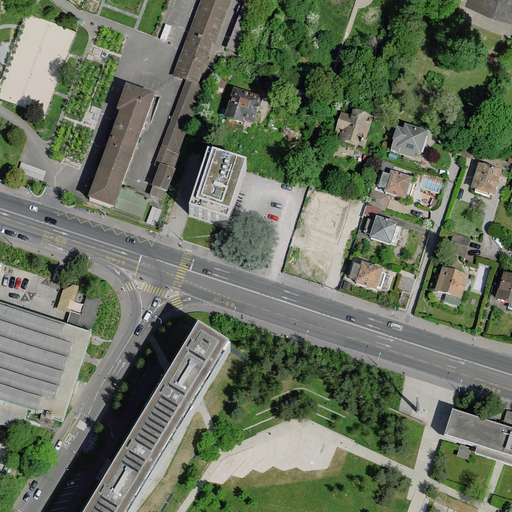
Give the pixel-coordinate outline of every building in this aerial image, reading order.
[(206,0),(193,37),(212,45),(228,0),(206,0)] [(511,0),(466,0),(465,6),(511,21),(511,0)] [(257,7),(246,2),(241,15),(239,21),(237,21),(227,49),(240,54),(257,7)] [(188,81),(197,85),(200,76),(212,45),(193,37),(178,77),(188,81)] [(0,96),(48,111),(66,50),(47,45),(40,68),(42,68),(39,78),(31,76),(29,81),(19,78),(24,61),(12,57),(0,96)] [(226,83),(215,79),(211,90),(222,94),(226,83)] [(172,150),(197,85),(188,81),(164,147),(172,150)] [(171,154),(178,156),(204,87),(197,85),(172,150),(171,154)] [(260,102),(236,94),(228,119),(242,123),(243,120),(253,123),(260,102)] [(354,121),(355,117),(358,107),(338,100),(334,115),(344,118),(354,121)] [(355,117),(354,121),(344,118),(340,129),(345,131),(342,141),(363,148),(371,122),(355,117)] [(426,135),(406,130),(405,133),(398,131),(392,151),(414,158),(415,154),(420,155),(426,135)] [(469,144),(462,142),(457,156),(464,158),(469,144)] [(477,147),(471,145),(467,158),(474,160),(477,147)] [(172,150),(164,147),(156,166),(162,168),(174,172),(180,157),(178,156),(171,154),(172,150)] [(392,175),(395,165),(383,161),(380,172),(382,172),(377,187),(380,188),(384,176),(391,179),(392,175)] [(46,172),(22,164),(19,173),(43,181),(46,172)] [(174,172),(162,168),(154,188),(164,191),(167,192),(174,172)] [(500,174),(480,168),(473,189),(493,196),(500,174)] [(392,175),(391,179),(387,191),(386,194),(405,200),(406,198),(410,184),(411,181),(392,175)] [(387,191),(391,179),(384,176),(380,188),(387,191)] [(410,184),(406,198),(410,199),(415,185),(410,184)] [(164,191),(154,188),(152,196),(161,199),(164,191)] [(116,201),(114,209),(142,220),(149,201),(136,197),(138,193),(127,189),(125,192),(121,203),(116,201)] [(121,203),(125,192),(120,190),(116,201),(121,203)] [(242,195),(229,191),(220,218),(233,222),(231,228),(244,232),(254,200),(242,196),(242,195)] [(385,212),(389,198),(373,192),(368,206),(385,212)] [(345,206),(318,197),(314,210),(318,212),(314,225),(337,232),(345,206)] [(367,207),(368,203),(360,201),(355,216),(363,219),(367,207)] [(378,210),(368,207),(365,214),(376,217),(378,210)] [(162,212),(153,208),(147,224),(156,227),(162,212)] [(397,226),(378,220),(376,224),(369,222),(365,233),(372,236),(371,240),(390,246),(390,244),(396,228),(397,226)] [(401,230),(396,228),(390,244),(396,246),(401,230)] [(470,240),(455,236),(452,245),(467,250),(470,240)] [(358,281),(362,269),(354,266),(350,278),(358,281)] [(382,272),(363,266),(362,269),(358,281),(357,284),(376,290),(376,288),(381,273),(382,272)] [(466,279),(445,272),(438,292),(448,295),(459,299),(460,299),(466,279)] [(385,275),(381,273),(376,288),(380,289),(385,275)] [(511,278),(505,277),(498,300),(511,304),(511,278)] [(67,282),(59,306),(72,311),(81,286),(67,282)] [(411,295),(403,292),(398,308),(406,311),(411,295)] [(461,299),(460,299),(459,299),(448,295),(446,302),(459,306),(461,299)] [(73,314),(68,327),(74,329),(91,335),(103,301),(88,296),(82,316),(73,314)] [(68,327),(0,305),(0,403),(29,413),(65,425),(94,336),(91,335),(74,329),(68,327)] [(129,511),(232,341),(200,322),(86,511),(129,511)] [(29,413),(0,403),(0,426),(23,434),(29,413)] [(511,429),(506,428),(456,412),(448,439),(498,455),(511,459),(511,429)] [(471,449),(461,446),(457,457),(468,460),(471,449)] [(433,511),(439,496),(425,491),(418,511),(433,511)]
